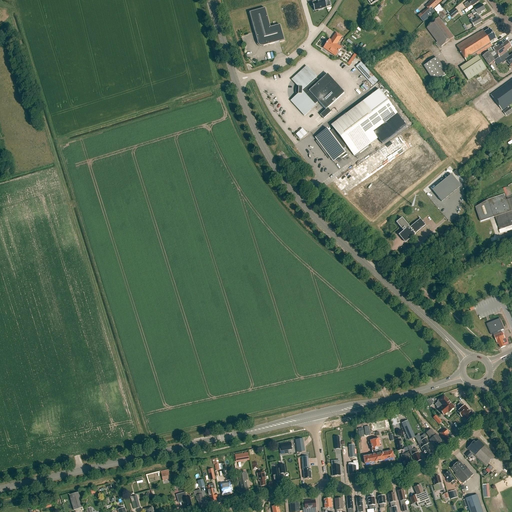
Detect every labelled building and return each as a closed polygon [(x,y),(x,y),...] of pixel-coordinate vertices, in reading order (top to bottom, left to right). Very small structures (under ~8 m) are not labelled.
[(325,2),(328,1),(327,0),(316,0),(317,1),(312,3),(314,11),(318,10),(319,11),(323,10),(322,9),(326,8),(325,2)] [(428,13),(442,1),(440,0),(432,0),(429,3),(427,5),(425,6),(428,9),(426,11),(428,13)] [(476,0),(468,0),(467,1),(468,2),(464,5),(467,9),(471,6),(478,2),(476,0)] [(471,12),(475,20),(471,22),(473,26),(481,22),(479,18),(477,16),(481,13),(481,12),(485,10),(482,5),(474,9),(474,10),(471,12)] [(265,8),(249,13),(254,32),(255,32),(259,46),(269,44),(269,45),(284,41),(280,25),(270,28),(265,8)] [(452,18),(458,12),(455,9),(449,14),(452,18)] [(441,20),(445,16),(441,12),(437,15),(441,20)] [(314,21),(319,25),(325,18),(320,14),(314,21)] [(438,49),(453,38),(438,18),(429,24),(427,28),(437,43),(436,44),(436,45),(435,45),(438,49)] [(478,33),(456,46),(466,62),(492,46),(490,42),(495,39),(489,29),(484,33),(482,31),(479,33),(478,33)] [(332,38),(333,39),(331,41),(329,39),(323,48),(335,57),(341,48),(334,43),(335,41),(338,42),(342,37),(336,33),(332,38)] [(507,50),(511,47),(507,41),(502,44),(502,43),(496,47),(496,46),(492,48),(495,53),(491,56),(488,52),(482,56),(488,65),(495,61),(495,60),(499,57),(499,58),(503,55),(506,59),(506,60),(510,66),(511,64),(511,54),(509,57),(506,52),(508,51),(507,50)] [(350,66),(357,55),(355,54),(347,64),(350,66)] [(477,56),(459,68),(468,80),(486,69),(477,56)] [(424,66),(435,83),(447,75),(437,58),(424,66)] [(378,81),(362,64),(357,69),(372,86),(378,81)] [(318,102),(325,110),(320,115),(323,119),(331,112),(327,108),(344,93),(327,74),(319,82),(316,78),(317,78),(313,74),(306,66),(291,80),(295,84),(298,88),(298,90),(297,90),(297,92),(298,92),(298,94),(294,98),(290,101),(304,116),(311,109),(315,106),(315,105),(318,102)] [(508,108),(503,112),(506,117),(511,112),(511,109),(510,107),(509,108),(508,106),(511,103),(511,79),(491,95),(502,111),(507,107),(508,108)] [(333,129),(329,132),(327,129),(315,138),(333,162),(345,153),(343,150),(346,147),(354,156),(378,138),(382,144),(406,126),(379,90),(331,126),(333,129)] [(296,134),(301,140),(307,133),(302,128),(296,134)] [(472,174),(465,179),(469,185),(476,180),(472,174)] [(441,202),(461,186),(451,175),(432,190),(441,202)] [(511,198),(506,201),(505,195),(489,201),(476,208),(480,222),(495,217),(500,230),(511,226),(511,198)] [(420,219),(409,228),(409,227),(409,226),(408,227),(402,220),(398,224),(402,229),(402,230),(403,231),(399,234),(406,243),(415,234),(415,235),(414,234),(420,229),(418,228),(420,226),(422,228),(425,225),(419,217),(418,217),(420,219)] [(499,319),(486,325),(491,335),(493,334),(494,336),(497,343),(498,342),(500,349),(505,347),(504,344),(507,343),(505,339),(502,333),(501,333),(501,331),(504,330),(499,319)] [(438,402),(435,405),(437,407),(437,408),(439,410),(444,415),(448,412),(449,412),(454,408),(444,396),(438,401),(439,401),(437,402),(438,402)] [(458,405),(461,409),(458,411),(459,413),(459,415),(460,417),(462,416),(463,415),(467,420),(473,415),(465,405),(464,406),(461,402),(458,405)] [(442,422),(436,415),(433,418),(439,425),(442,422)] [(402,423),(409,440),(415,437),(407,421),(402,423)] [(426,433),(431,439),(430,439),(437,449),(444,444),(437,434),(435,435),(431,429),(426,433)] [(447,434),(448,433),(445,429),(440,433),(447,441),(450,439),(447,434)] [(370,440),(373,454),(363,456),(365,464),(374,462),(375,462),(384,460),(394,458),(392,450),(382,452),(379,438),(370,440)] [(417,443),(423,453),(425,456),(426,456),(432,453),(427,445),(429,443),(426,438),(421,440),(417,443)] [(305,451),(303,439),(295,440),(297,453),(305,451)] [(473,442),(467,448),(486,466),(495,457),(478,440),(475,443),(473,442)] [(292,449),(290,443),(280,445),(281,451),(292,449)] [(418,452),(417,450),(416,448),(410,451),(411,455),(412,455),(415,463),(422,460),(418,452)] [(236,463),(244,461),(243,454),(235,455),(236,463)] [(403,462),(404,464),(405,467),(411,465),(408,457),(406,458),(404,454),(401,455),(403,459),(402,459),(403,462)] [(311,478),(310,470),(309,470),(309,467),(309,463),(308,457),(302,457),(303,471),(304,479),(311,478)] [(456,474),(455,475),(457,477),(463,484),(473,475),(466,466),(464,467),(459,461),(451,468),(456,474)] [(354,463),(349,464),(349,466),(348,466),(349,475),(356,474),(356,466),(354,466),(354,463)] [(272,475),(273,475),(275,484),(282,482),(280,474),(285,473),(284,464),(277,465),(277,469),(271,470),(272,475)] [(332,466),(332,476),(340,476),(340,465),(332,466)] [(444,475),(448,480),(447,481),(449,483),(449,482),(450,483),(451,482),(453,484),(456,482),(455,480),(449,471),(444,475)] [(242,492),(248,491),(247,486),(248,485),(247,483),(246,479),(248,479),(247,472),(245,472),(239,473),(242,492)] [(264,472),(257,473),(259,480),(260,480),(261,485),(265,485),(264,479),(266,479),(264,472)] [(435,476),(433,477),(434,477),(432,478),(435,485),(438,484),(440,490),(443,489),(439,476),(435,477),(435,476)] [(196,489),(203,487),(201,479),(197,480),(198,482),(195,483),(196,489)] [(220,481),(221,487),(222,493),(231,492),(230,485),(229,481),(224,482),(224,479),(222,480),(222,481),(220,481)] [(209,495),(210,501),(217,500),(216,497),(217,497),(216,493),(215,493),(214,488),(210,489),(210,485),(207,486),(208,495),(209,495)] [(417,495),(415,496),(410,498),(413,504),(422,501),(419,495),(424,493),(420,485),(414,487),(417,495)] [(405,500),(406,499),(405,495),(404,495),(403,489),(398,490),(399,494),(398,494),(400,501),(401,506),(403,511),(407,511),(405,500)] [(186,491),(176,494),(178,501),(182,500),(184,506),(185,506),(186,509),(192,507),(191,503),(192,503),(190,496),(187,497),(186,491)] [(70,495),(74,510),(83,508),(78,492),(70,495)] [(388,494),(389,499),(388,499),(389,503),(390,502),(390,507),(391,507),(391,511),(397,511),(396,506),(395,506),(394,501),(395,501),(394,493),(388,494)] [(442,500),(444,499),(445,502),(449,500),(449,498),(447,493),(444,494),(444,495),(441,495),(442,500)] [(482,511),(477,495),(465,499),(469,511),(482,511)] [(331,498),(324,499),(325,508),(332,507),(331,498)] [(342,498),(334,499),(335,510),(343,509),(342,498)] [(309,511),(309,508),(312,508),(312,511),(313,511),(316,511),(315,508),(316,508),(315,500),(304,502),(305,508),(306,508),(306,511),(309,511)] [(297,502),(289,503),(290,511),(301,511),(302,511),(298,511),(297,502)]
